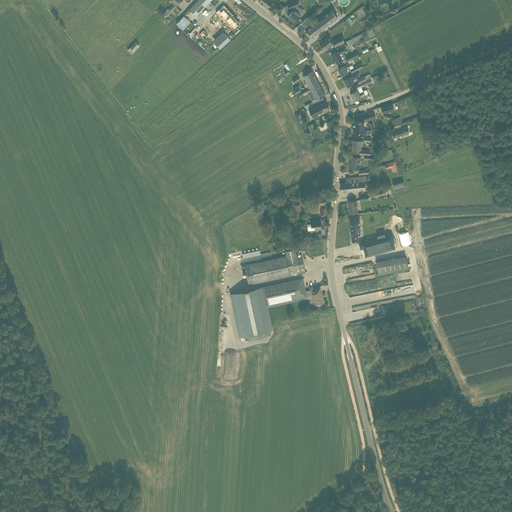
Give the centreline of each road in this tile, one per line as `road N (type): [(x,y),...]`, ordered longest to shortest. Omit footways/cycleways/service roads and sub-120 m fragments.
road 1 (tertiary): [(391,511),(331,277),(340,112),(320,64),(247,0)]
road 2 (track): [(103,511),(0,271)]
road 3 (track): [(511,40),(340,112)]
